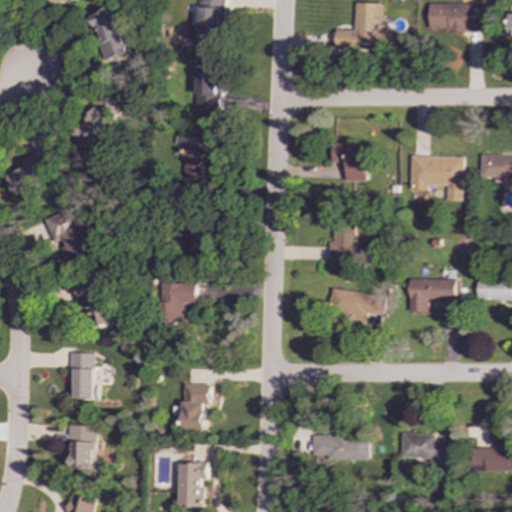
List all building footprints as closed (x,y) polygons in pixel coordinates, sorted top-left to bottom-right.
[(219,36),(220,7),(226,7),(226,0),(198,0),(198,35),(219,36)] [(382,3),(356,2),(355,30),(336,29),(336,50),(360,51),(360,46),(381,47),(382,3)] [(481,31),(481,3),(430,4),(430,31),(481,31)] [(109,59),(128,52),(113,8),(93,15),(109,59)] [(218,109),(220,66),(196,65),(195,108),(218,109)] [(122,111),(123,111),(128,104),(108,89),(74,135),(89,146),(95,138),(100,142),(122,111)] [(219,155),(219,137),(184,136),(183,177),(206,177),(207,155),(219,155)] [(36,162),(10,175),(19,195),(66,171),(52,143),(31,153),(36,162)] [(346,181),(367,182),(368,148),(350,148),(350,143),(332,143),(331,163),(347,163),(346,181)] [(511,176),(511,155),(482,155),(481,176),(511,176)] [(463,201),(464,157),(412,156),(411,190),(428,190),(428,184),(447,185),(447,201),(463,201)] [(82,213),(72,218),(69,209),(46,219),(56,242),(62,240),(71,261),(98,249),(82,213)] [(330,242),(330,263),(356,262),(355,221),(334,222),(334,242),(330,242)] [(216,231),(194,230),(193,252),(215,253),(216,231)] [(511,299),(511,275),(478,275),(478,299),(511,299)] [(428,300),(457,300),(457,279),(409,278),(408,312),(428,312),(428,300)] [(78,299),(86,298),(87,311),(92,310),(93,325),(112,325),(110,281),(77,283),(78,299)] [(195,283),(162,283),(163,324),(183,323),(183,303),(196,302),(195,283)] [(386,295),(332,289),(330,310),(352,312),(351,322),(367,324),(368,313),(384,314),(386,295)] [(96,399),(98,353),(73,352),(72,369),(76,369),(75,398),(96,399)] [(205,405),(209,405),(209,385),(183,384),(183,430),(205,430),(205,405)] [(96,426),(70,425),(69,468),(95,468),(96,426)] [(327,459),(369,460),(369,436),(313,434),(312,454),(327,455),(327,459)] [(435,435),(402,434),(401,457),(430,458),(430,465),(450,465),(450,440),(435,440),(435,435)] [(511,471),(511,448),(473,449),(473,472),(511,471)] [(208,463),(181,462),(181,482),(174,482),(174,492),(180,493),(180,506),(202,507),(203,479),(207,479),(208,463)] [(93,511),(97,499),(72,493),(67,511),(93,511)]
